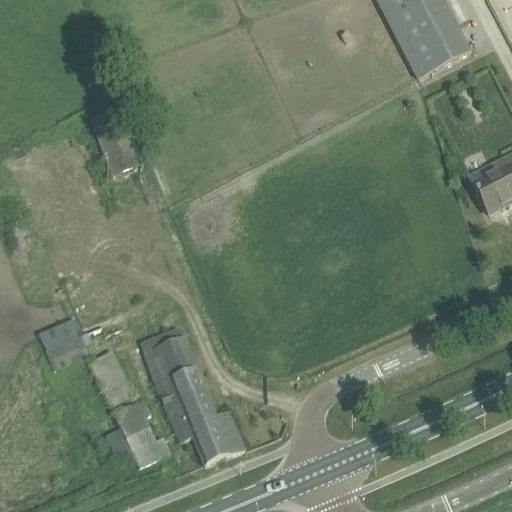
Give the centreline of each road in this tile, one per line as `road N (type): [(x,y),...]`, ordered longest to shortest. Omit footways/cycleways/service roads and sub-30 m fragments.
road 1 (unclassified): [(320,472),(307,429),(318,399),(511,309)]
road 2 (primary): [(320,472),(511,387)]
